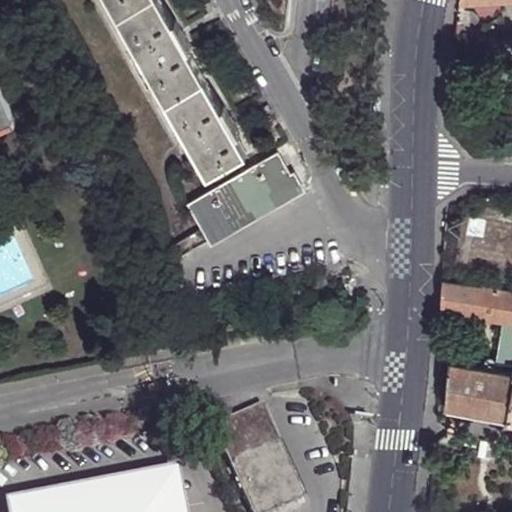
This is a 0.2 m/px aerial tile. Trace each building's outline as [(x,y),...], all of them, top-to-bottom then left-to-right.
[(111,0),(128,29),(132,36),(134,35),(137,39),(157,75),(155,76),(181,122),(183,121),(206,160),(203,162),(210,172),(236,158),(248,151),(212,85),(163,0),(111,0)] [(205,5),(209,13),(214,11),(209,3),(205,5)] [(0,125),(17,117),(0,79),(0,125)] [(211,239),(274,204),(299,190),(278,154),(247,171),(190,201),(211,239)] [(511,221),(477,215),(469,259),(511,266),(511,221)] [(440,373),(439,396),(447,397),(447,407),(509,419),(509,422),(511,422),(511,291),(481,284),(480,287),(444,283),(442,309),(504,319),(511,319),(511,320),(505,364),(511,364),(511,373),(483,368),(485,357),(465,353),(464,364),(450,362),(449,373),(440,373)] [(497,363),(505,364),(511,320),(511,319),(504,319),(497,363)] [(256,411),(299,505),(307,501),(264,408),(256,411)] [(238,488),(241,493),(249,511),(283,511),(299,505),(256,411),(221,427),(213,431),(238,488)] [(18,511),(175,511),(170,482),(18,511)]
